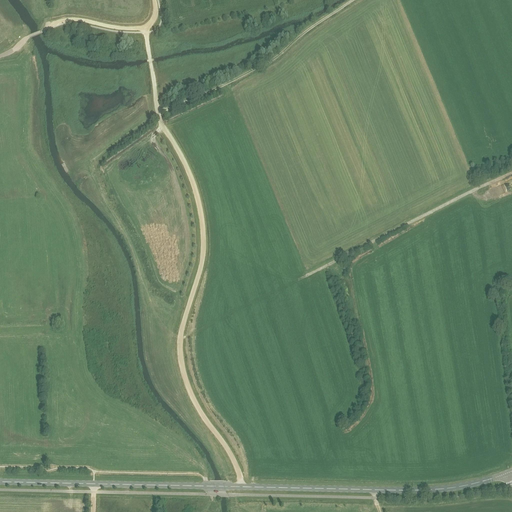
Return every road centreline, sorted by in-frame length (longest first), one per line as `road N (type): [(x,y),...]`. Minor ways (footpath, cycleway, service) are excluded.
road 1 (secondary): [(509,472),(424,490),(0,482)]
road 2 (track): [(158,114),(262,66),(354,0)]
road 3 (track): [(158,114),(202,221),(202,265),(182,327)]
road 4 (track): [(182,327),(185,379),(241,486)]
